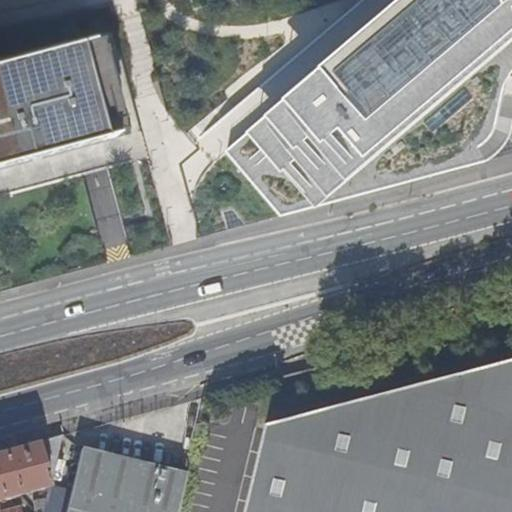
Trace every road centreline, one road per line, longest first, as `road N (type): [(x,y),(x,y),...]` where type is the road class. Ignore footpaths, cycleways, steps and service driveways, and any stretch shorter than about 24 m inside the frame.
road 1 (primary): [(0,413),(511,255)]
road 2 (primary): [(511,202),(0,331)]
